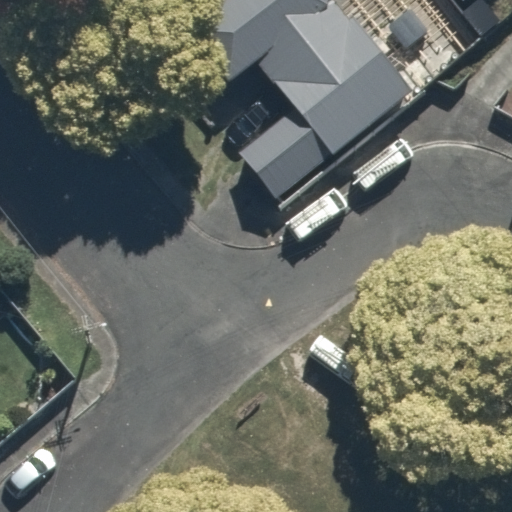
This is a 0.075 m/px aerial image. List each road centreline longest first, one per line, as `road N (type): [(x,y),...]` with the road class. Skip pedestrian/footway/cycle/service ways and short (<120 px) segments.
road 1 (residential): [(220,347),(386,216),(425,197),(493,198),(511,207)]
road 2 (residential): [(0,89),(220,347)]
road 3 (residential): [(112,441),(220,347)]
